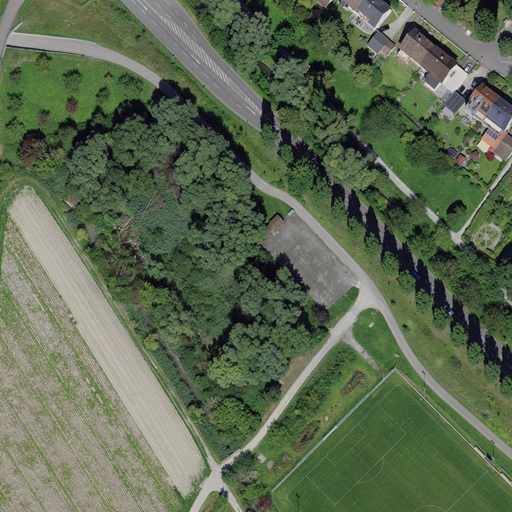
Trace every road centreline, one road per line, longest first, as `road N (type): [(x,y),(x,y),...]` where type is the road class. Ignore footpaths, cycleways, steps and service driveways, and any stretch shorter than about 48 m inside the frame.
road 1 (track): [(372,288),(295,203),(252,178),(149,74),(96,50),(0,38)]
road 2 (tertiary): [(281,132),(511,366)]
road 3 (track): [(238,511),(218,475),(247,450),(372,288)]
road 4 (track): [(511,453),(431,382),(372,288)]
road 5 (tertiary): [(133,0),(232,99),(281,132)]
road 6 (tertiary): [(281,132),(165,0)]
